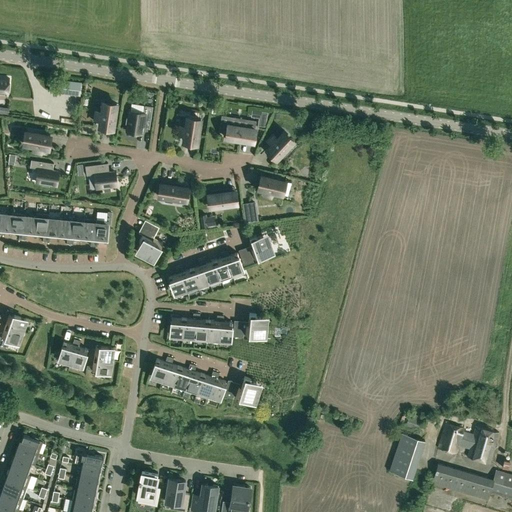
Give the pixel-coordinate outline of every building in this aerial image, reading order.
[(0,94),(8,95),(9,78),(0,77),(0,94)] [(50,91),(79,94),(80,83),(51,79),(50,91)] [(101,118),(99,125),(113,127),(117,103),(103,101),(102,111),(96,110),(95,117),(101,118)] [(149,128),(153,106),(145,105),(144,113),(130,111),(129,118),(126,117),(125,124),(128,124),(127,130),(142,133),(143,127),(149,128)] [(258,118),(257,125),(265,126),(267,112),(252,109),(251,116),(258,118)] [(181,126),(179,132),(185,133),(183,140),(197,143),(201,119),(188,116),(186,127),(181,126)] [(228,124),(226,138),(228,138),(228,141),(236,142),(236,139),(253,142),(255,128),(228,124)] [(50,134),(26,130),(24,144),(34,146),(33,151),(40,152),(41,147),(48,148),(50,134)] [(272,143),(267,148),(277,158),(294,140),(284,130),(276,138),(273,134),(268,139),(272,143)] [(56,185),(58,170),(53,169),(54,163),(31,159),(30,167),(39,168),(36,182),(42,183),(42,185),(49,186),(49,184),(56,185)] [(108,164),(85,167),(86,175),(95,174),(97,188),(117,185),(115,170),(109,171),(108,164)] [(285,180),(262,174),(258,188),(268,190),(267,196),(273,197),(275,192),(282,194),(285,180)] [(161,182),(159,196),(165,197),(165,201),(172,202),(173,198),(186,200),(188,187),(186,186),(186,183),(178,182),(178,185),(161,182)] [(208,193),(210,207),(223,205),(223,209),(237,207),(235,190),(218,192),(218,189),(210,190),(210,193),(208,193)] [(248,202),(251,221),(258,220),(255,201),(248,202)] [(12,215),(0,213),(0,233),(5,234),(5,231),(11,232),(12,215)] [(22,239),(24,216),(24,214),(12,213),(12,215),(11,232),(19,232),(19,238),(22,239)] [(46,241),(48,219),(48,215),(36,213),(36,217),(35,234),(43,235),(43,241),(46,241)] [(199,214),(201,227),(208,226),(206,213),(199,214)] [(36,217),(24,216),(22,239),(25,239),(26,233),(35,234),(36,217)] [(60,220),(48,219),(46,241),(49,241),(50,235),(58,236),(60,220)] [(94,245),(96,223),(96,221),(84,219),(84,222),(82,238),(91,239),(90,245),(94,245)] [(72,221),(60,220),(58,236),(67,237),(66,243),(70,243),(72,221)] [(84,222),(72,221),(70,243),(73,244),(74,238),(82,238),(84,222)] [(108,224),(96,223),(94,245),(97,246),(97,240),(107,241),(108,224)] [(154,224),(150,233),(154,235),(159,226),(154,224)] [(154,259),(163,242),(153,237),(152,239),(142,234),(139,240),(141,241),(138,247),(150,253),(148,256),(154,259)] [(251,248),(254,259),(272,252),(269,243),(266,244),(262,235),(256,237),(256,235),(249,237),(253,248),(251,248)] [(227,250),(224,251),(231,272),(242,268),(237,253),(229,255),(227,250)] [(222,257),(214,260),(220,276),(231,272),(224,251),(221,252),(222,257)] [(252,256),(242,260),(244,264),(253,261),(252,256)] [(204,257),(201,258),(208,280),(220,276),(214,260),(206,263),(204,257)] [(200,265),(192,268),(197,284),(208,280),(201,258),(198,260),(200,265)] [(181,265),(178,266),(186,288),(197,284),(192,268),(183,271),(181,265)] [(177,273),(169,276),(174,292),(186,288),(178,266),(175,268),(177,273)] [(157,285),(161,293),(170,289),(167,281),(157,285)] [(7,309),(6,312),(9,314),(5,325),(21,330),(25,319),(12,314),(13,311),(7,309)] [(193,318),(184,318),(182,334),(194,335),(196,313),(193,312),(193,318)] [(248,324),(246,323),(245,334),(264,336),(265,326),(261,326),(262,316),(256,315),(256,313),(249,312),(248,324)] [(200,313),(196,313),(194,335),(206,336),(208,320),(199,319),(200,313)] [(179,314),(172,314),(170,333),(182,334),(184,318),(179,317),(179,314)] [(208,320),(206,336),(218,338),(220,315),(217,315),(217,320),(208,320)] [(224,315),(220,315),(218,338),(231,339),(232,322),(223,321),(224,315)] [(241,320),(234,320),(233,335),(243,336),(243,331),(240,331),(241,320)] [(0,332),(0,336),(17,342),(21,330),(5,325),(3,333),(0,332)] [(63,341),(59,357),(71,361),(77,339),(74,338),(72,344),(63,341)] [(77,339),(71,361),(83,364),(88,348),(79,346),(80,340),(77,339)] [(99,342),(93,341),(92,345),(96,345),(94,355),(111,358),(112,347),(101,345),(101,346),(99,345),(99,342)] [(87,365),(86,368),(109,372),(111,358),(94,355),(93,366),(87,365)] [(156,358),(151,374),(163,378),(170,356),(167,355),(165,361),(159,359),(156,358)] [(170,356),(163,378),(175,382),(180,366),(171,363),(173,357),(170,356)] [(180,366),(175,382),(186,385),(193,364),(190,363),(188,369),(180,366)] [(193,364),(186,385),(197,389),(202,373),(194,371),(196,365),(193,364)] [(211,376),(202,373),(197,389),(209,393),(216,371),(213,370),(211,376)] [(216,371),(209,393),(221,397),(226,381),(217,378),(219,372),(216,371)] [(239,386),(235,396),(253,402),(256,392),(253,391),(256,382),(250,380),(251,378),(244,376),(241,387),(239,386)] [(421,425),(422,422),(423,417),(410,412),(408,417),(402,415),(399,422),(405,424),(405,425),(418,430),(419,429),(421,430),(423,425),(421,425)] [(490,462),(499,432),(476,426),(473,434),(463,430),(464,427),(446,422),(438,447),(457,453),(459,445),(470,448),(467,456),(490,462)] [(402,432),(389,470),(412,478),(425,440),(402,432)] [(43,441),(38,439),(38,437),(32,435),(31,437),(23,434),(20,444),(40,451),(43,441)] [(17,452),(15,455),(35,463),(40,451),(20,444),(19,446),(17,446),(15,451),(17,452)] [(82,452),(80,462),(101,467),(103,456),(94,454),(95,452),(88,451),(88,453),(82,452)] [(13,463),(11,467),(28,473),(31,463),(35,464),(35,463),(15,455),(15,458),(13,457),(11,463),(13,463)] [(80,462),(77,474),(98,478),(101,467),(80,462)] [(490,491),(511,497),(511,474),(496,470),(493,479),(438,462),(432,483),(487,499),(490,491)] [(9,475),(7,478),(27,485),(31,475),(27,473),(28,473),(11,467),(11,469),(9,469),(7,474),(9,475)] [(138,501),(157,505),(160,487),(155,486),(156,483),(155,482),(156,473),(158,473),(142,469),(140,478),(139,478),(139,481),(140,481),(137,494),(139,494),(138,501)] [(29,485),(37,487),(40,475),(32,473),(29,485)] [(81,477),(79,487),(96,490),(98,478),(77,474),(77,477),(81,477)] [(169,477),(165,501),(178,503),(177,510),(187,511),(189,493),(184,492),(185,480),(169,477)] [(5,486),(3,490),(23,497),(27,485),(7,478),(7,480),(5,480),(3,485),(5,486)] [(202,483),(200,495),(193,494),(191,508),(214,511),(218,485),(202,483)] [(237,486),(233,486),(230,501),(223,500),(220,511),(230,511),(232,511),(246,511),(251,487),(237,485),(237,486)] [(75,487),(72,498),(93,502),(96,490),(79,487),(79,488),(75,487)] [(0,496),(1,497),(0,498),(0,501),(19,508),(23,497),(3,490),(2,492),(1,491),(0,494),(0,496)] [(72,498),(70,510),(79,511),(91,511),(93,502),(72,498)] [(0,511),(17,511),(19,508),(0,501),(0,511)]
